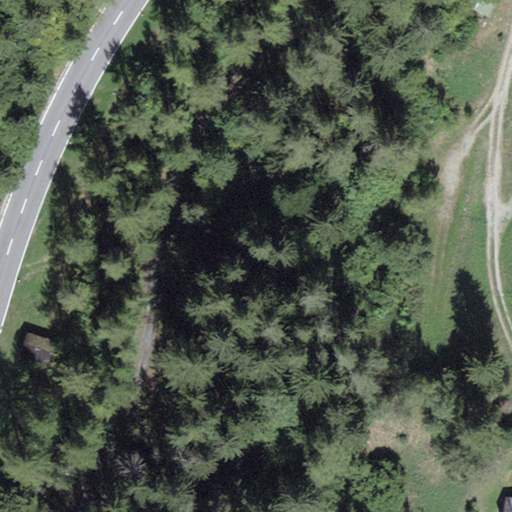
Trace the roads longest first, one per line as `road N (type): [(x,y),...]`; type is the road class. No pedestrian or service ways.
road 1 (track): [(101,511),(152,398),(151,275),(164,217),(205,129),(324,0)]
road 2 (secondary): [(0,276),(56,129),(130,0)]
road 3 (track): [(511,50),(499,104),(491,257),(497,304),(511,335)]
